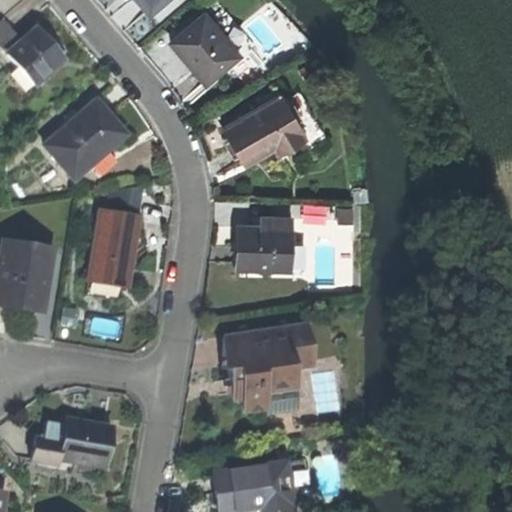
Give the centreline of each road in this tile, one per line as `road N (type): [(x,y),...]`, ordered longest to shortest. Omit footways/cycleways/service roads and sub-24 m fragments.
road 1 (residential): [(168,383),(193,207),(183,145),(157,100),(71,0)]
road 2 (track): [(511,239),(501,295),(489,511)]
road 3 (residential): [(168,383),(28,361),(0,373)]
road 4 (residential): [(145,511),(168,383)]
